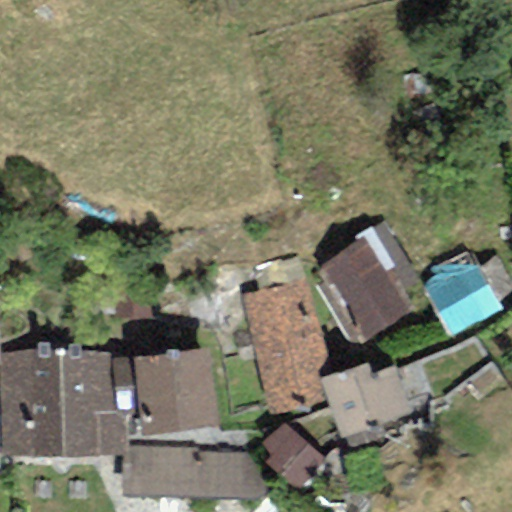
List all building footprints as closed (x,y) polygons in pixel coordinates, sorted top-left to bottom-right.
[(407,311),(363,240),(318,267),(363,339),(407,311)] [(499,308),(475,263),(421,292),(444,337),(499,308)] [(305,280),(238,298),(270,417),(326,402),(320,379),(331,376),(305,280)] [(0,392),(1,408),(3,456),(115,450),(110,348),(0,353),(0,392)] [(213,427),(203,351),(130,360),(140,436),(213,427)] [(331,376),(320,379),(326,402),(336,440),(408,420),(395,369),(369,376),(366,366),(331,376)] [(319,457),(284,424),(262,448),(269,455),(260,464),(288,490),(319,457)] [(248,453),(123,447),(121,495),(246,501),(248,453)]
